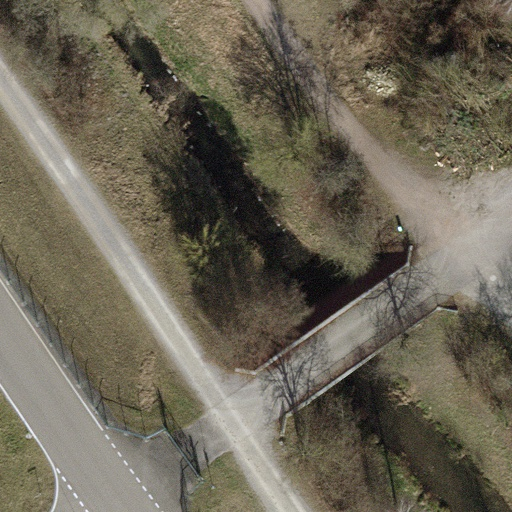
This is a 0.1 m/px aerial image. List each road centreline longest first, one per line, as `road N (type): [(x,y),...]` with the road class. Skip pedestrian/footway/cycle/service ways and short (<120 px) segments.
road 1 (track): [(0,74),(307,511)]
road 2 (track): [(511,305),(452,266),(253,0)]
